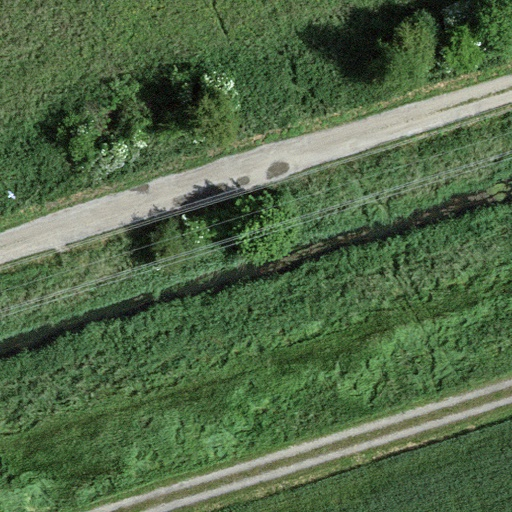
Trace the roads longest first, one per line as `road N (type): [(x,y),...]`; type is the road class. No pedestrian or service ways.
road 1 (track): [(511,84),(0,246)]
road 2 (track): [(159,511),(511,401)]
